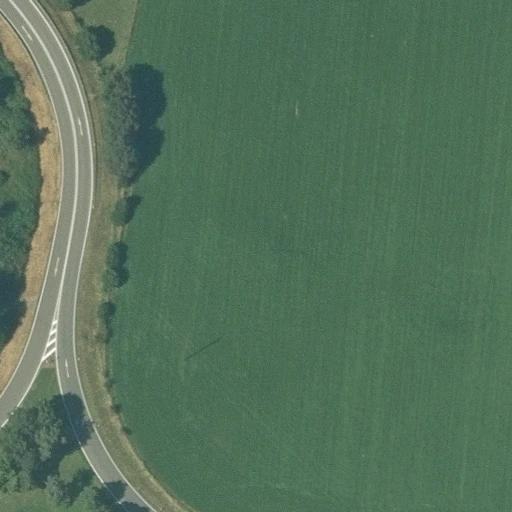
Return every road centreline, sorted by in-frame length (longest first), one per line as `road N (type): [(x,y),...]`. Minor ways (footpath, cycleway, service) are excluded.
road 1 (trunk): [(64,268),(75,206),(73,135),(55,73),(7,0)]
road 2 (trunk): [(142,511),(101,463),(73,400),(64,268)]
road 3 (trunk): [(64,268),(0,412)]
